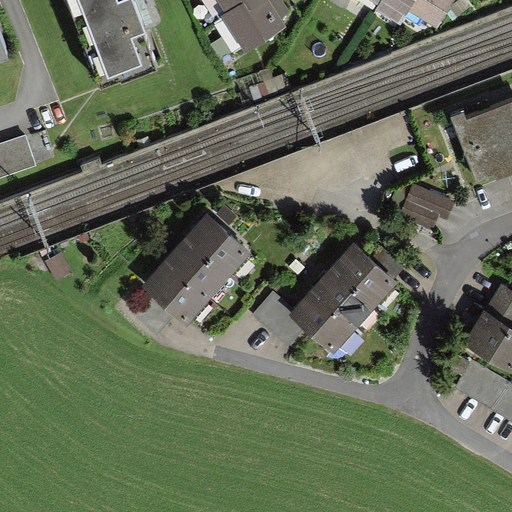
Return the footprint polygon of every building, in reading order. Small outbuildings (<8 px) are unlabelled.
[(66,0),(101,90),(120,83),(121,85),(157,71),(143,35),(146,34),(143,27),(137,10),(132,0),(66,0)] [(143,0),(132,0),(137,10),(143,27),(153,24),(143,0)] [(216,0),(226,14),(243,3),(249,11),(265,0),(216,0)] [(269,0),(268,0),(265,0),(249,11),(243,3),(226,14),(221,17),(246,53),(286,26),(281,18),(276,11),(269,0)] [(281,0),(269,0),(276,11),(281,18),(290,12),(281,0)] [(350,0),(330,0),(345,9),(350,0)] [(381,0),(378,6),(375,10),(400,25),(409,11),(415,0),(381,0)] [(455,0),(415,0),(409,11),(437,29),(455,0)] [(0,62),(9,59),(0,36),(0,62)] [(464,113),(451,118),(476,183),(494,176),(496,182),(511,175),(511,102),(467,120),(464,113)] [(25,136),(0,144),(0,178),(36,167),(25,136)] [(455,201),(413,183),(399,217),(433,231),(439,216),(447,220),(455,201)] [(186,239),(229,279),(251,254),(208,215),(198,226),(186,239)] [(208,302),(229,279),(186,239),(175,251),(165,262),(208,302)] [(331,265),(377,306),(397,283),(393,279),(369,258),(351,242),(342,253),(331,265)] [(381,245),(369,258),(393,279),(405,266),(381,245)] [(63,252),(46,261),(56,281),(73,272),(63,252)] [(187,327),(208,302),(165,262),(154,273),(142,286),(153,297),(173,315),(187,327)] [(356,330),(377,306),(331,265),(320,278),(310,289),(356,330)] [(511,285),(502,279),(487,304),(511,319),(511,285)] [(334,355),(356,330),(310,289),(300,300),(290,312),(288,314),(305,329),(334,355)] [(288,347),(305,329),(288,314),(290,312),(277,300),(280,297),(273,291),(252,314),(288,347)] [(173,315),(153,297),(136,316),(155,335),(173,315)] [(474,320),(464,337),(511,364),(511,319),(487,304),(484,303),(474,320)]
